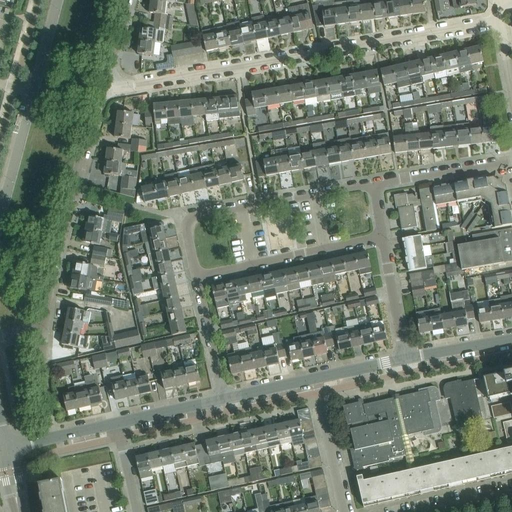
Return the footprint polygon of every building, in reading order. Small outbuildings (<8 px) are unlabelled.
[(398,1),(398,0),(385,0),(385,2),(387,19),(400,17),(398,1)] [(410,0),(402,0),(398,1),(400,17),(412,16),(410,0)] [(425,14),(423,0),(410,0),(412,16),(425,14)] [(444,11),(441,0),(434,0),(437,12),(444,11)] [(451,0),(454,9),(460,8),(476,5),(474,0),(451,0)] [(173,24),(173,17),(167,17),(167,15),(165,14),(166,2),(150,1),(149,14),(155,14),(154,22),(173,24)] [(347,7),(348,7),(347,1),(334,3),(337,26),(350,24),(347,7)] [(387,19),(385,2),(372,4),(375,21),(387,19)] [(337,26),(334,3),(312,6),(316,28),(324,27),(324,28),(337,26)] [(375,21),(372,4),(360,6),(362,22),(375,21)] [(312,30),(308,5),(288,8),(290,17),(293,34),(306,31),(312,30)] [(360,6),(348,7),(347,7),(350,24),(362,22),(360,6)] [(293,34),(290,17),(277,20),(281,36),(293,34)] [(281,36),(277,20),(265,23),(268,39),(281,36)] [(162,44),(164,29),(172,30),(173,24),(154,22),(153,30),(140,28),(139,41),(155,43),(162,44)] [(239,24),(240,24),(239,22),(226,24),(226,26),(231,47),(243,45),(239,24)] [(256,42),(253,26),(252,22),(240,24),(239,24),(243,45),(256,42)] [(268,39),(265,23),(253,26),(256,42),(268,39)] [(231,47),(226,26),(214,29),(218,50),(231,47)] [(218,50),(214,29),(202,31),(206,53),(218,50)] [(153,56),(155,43),(139,41),(137,54),(153,56)] [(202,53),(200,41),(194,42),(196,54),(202,53)] [(196,54),(194,42),(188,43),(190,55),(196,54)] [(190,55),(188,43),(182,44),(184,56),(190,55)] [(179,57),(176,45),(170,46),(173,58),(179,57)] [(484,62),(480,46),(467,49),(471,65),(484,62)] [(467,49),(455,52),(460,74),(473,71),(471,65),(467,49)] [(460,74),(455,52),(442,55),(446,71),(448,77),(460,74)] [(446,71),(442,55),(430,58),(434,74),(446,71)] [(434,74),(430,58),(418,61),(421,77),(434,74)] [(423,83),(421,77),(418,61),(405,64),(411,86),(423,83)] [(411,86),(405,64),(393,67),(397,83),(398,89),(411,86)] [(397,83),(393,67),(380,70),(384,86),(397,83)] [(380,87),(378,71),(364,73),(367,89),(380,87)] [(367,89),(364,73),(352,75),(355,96),(361,95),(360,90),(367,89)] [(352,75),(339,78),(343,98),(355,96),(352,75)] [(330,100),(343,98),(339,78),(326,80),(330,100)] [(330,100),(326,80),(314,82),(318,103),(330,100)] [(318,103),(314,82),(301,84),(304,100),(305,100),(306,106),(318,104),(318,103)] [(304,100),(301,84),(289,87),(292,102),(304,100)] [(292,102),(289,87),(276,89),(279,105),(292,102)] [(279,105),(276,89),(264,91),(267,107),(279,105)] [(267,107),(264,91),(251,93),(253,99),(245,101),(248,117),(256,115),(255,109),(267,107)] [(240,117),(238,96),(216,99),(218,119),(240,117)] [(218,119),(216,99),(204,100),(205,116),(206,120),(218,119)] [(205,116),(204,100),(191,101),(192,117),(193,117),(205,116)] [(192,117),(191,101),(178,102),(180,118),(181,122),(193,120),(193,117),(192,117)] [(401,108),(400,103),(391,104),(390,101),(387,101),(389,110),(401,108)] [(180,118),(178,102),(165,104),(167,120),(180,118)] [(167,120),(165,104),(153,105),(155,125),(161,125),(160,120),(167,120)] [(439,104),(427,106),(428,111),(428,115),(441,113),(440,109),(439,104)] [(152,129),(150,110),(144,111),(146,128),(152,129)] [(132,126),(133,113),(117,112),(116,124),(132,126)] [(471,145),(469,129),(469,123),(456,125),(458,147),(471,145)] [(130,139),(132,126),(116,124),(114,137),(130,139)] [(405,124),(406,136),(408,152),(420,151),(419,134),(418,134),(418,130),(413,131),(413,124),(405,124)] [(458,147),(456,125),(443,126),(446,148),(458,147)] [(446,148),(443,126),(430,127),(431,133),(433,150),(446,148)] [(497,142),(495,126),(482,128),(484,144),(497,142)] [(484,144),(482,128),(469,129),(471,145),(484,144)] [(388,133),(375,136),(379,156),(392,154),(388,133)] [(431,133),(419,134),(420,151),(433,150),(431,133)] [(379,156),(375,136),(363,138),(367,159),(379,156)] [(408,152),(406,136),(393,137),(395,154),(408,152)] [(363,138),(350,140),(354,161),(367,159),(363,138)] [(350,139),(338,141),(339,147),(342,163),(354,161),(350,140),(350,139)] [(325,143),(313,145),(314,152),(317,167),(329,165),(326,149),(325,143)] [(121,163),(123,151),(138,153),(139,146),(131,145),(118,144),(117,150),(107,148),(105,161),(121,163)] [(342,163),(339,147),(326,149),(329,165),(342,163)] [(288,150),(275,152),(276,158),(279,174),(292,172),(289,156),(288,150)] [(317,167),(314,152),(301,154),(304,170),(317,167)] [(304,170),(301,154),(289,156),(292,172),(304,170)] [(279,174),(276,158),(255,162),(258,178),(279,174)] [(105,161),(104,174),(120,176),(122,176),(120,188),(120,194),(134,198),(135,191),(136,178),(137,172),(125,170),(126,164),(121,163),(105,161)] [(244,180),(240,164),(228,167),(232,183),(244,180)] [(214,165),(202,168),(203,173),(207,189),(219,186),(215,170),(214,165)] [(232,183),(228,167),(215,170),(219,186),(232,183)] [(207,189),(203,173),(191,176),(194,192),(207,189)] [(194,192),(191,176),(178,179),(182,195),(194,192)] [(509,204),(506,186),(505,186),(501,183),(501,181),(501,180),(497,180),(494,178),(494,177),(486,179),(475,181),(470,181),(465,182),(454,184),(457,202),(457,205),(474,202),(480,201),(487,206),(489,213),(491,226),(491,229),(511,225),(511,222),(511,214),(510,209),(509,204)] [(182,195),(178,179),(166,182),(170,198),(182,195)] [(170,198),(166,182),(153,185),(157,201),(170,198)] [(457,202),(454,184),(443,186),(447,204),(457,202)] [(157,201),(153,185),(141,188),(145,204),(157,201)] [(447,204),(443,186),(433,188),(436,206),(447,204)] [(401,208),(398,209),(402,230),(417,227),(413,206),(423,205),(425,217),(424,217),(426,232),(440,229),(436,206),(433,188),(419,190),(420,200),(417,200),(416,195),(407,196),(407,194),(399,195),(401,208)] [(123,219),(125,211),(109,208),(107,217),(123,219)] [(112,220),(110,220),(88,216),(86,229),(102,232),(110,233),(112,220)] [(147,231),(147,230),(146,224),(124,229),(123,237),(141,233),(147,231)] [(147,231),(141,233),(143,243),(146,243),(165,239),(163,227),(147,230),(147,231)] [(511,261),(511,228),(472,235),(473,243),(458,246),(460,263),(445,266),(446,272),(446,273),(504,264),(504,263),(511,261)] [(99,245),(102,232),(86,229),(83,242),(99,245)] [(116,247),(118,235),(110,233),(109,240),(111,241),(110,245),(116,247)] [(423,248),(421,236),(405,239),(405,243),(404,244),(405,252),(407,252),(407,250),(423,248)] [(168,250),(165,239),(146,243),(149,255),(168,250)] [(111,258),(112,250),(93,247),(92,255),(106,258),(106,257),(111,258)] [(425,258),(423,248),(407,250),(407,252),(408,260),(409,261),(425,258)] [(171,262),(168,250),(149,255),(151,266),(171,262)] [(458,263),(456,250),(450,251),(450,253),(452,253),(454,264),(458,263)] [(372,273),(367,253),(355,255),(358,271),(359,276),(372,273)] [(104,266),(106,258),(92,255),(90,263),(104,266)] [(358,271),(355,255),(343,258),(347,273),(358,271)] [(408,260),(407,261),(409,272),(426,269),(433,268),(431,257),(425,258),(409,261),(408,260)] [(347,273),(343,258),(331,260),(335,276),(347,273)] [(335,276),(331,260),(319,263),(323,278),(335,276)] [(94,266),(91,266),(91,265),(75,262),(73,276),(89,278),(103,281),(104,277),(96,276),(96,271),(96,268),(94,266)] [(173,274),(171,262),(151,266),(152,272),(158,271),(159,277),(173,274)] [(324,283),(323,278),(319,263),(308,266),(311,281),(312,286),(324,283)] [(311,281),(308,266),(295,268),(298,284),(311,281)] [(446,272),(445,266),(432,268),(433,271),(434,274),(446,272)] [(299,289),(298,284),(295,268),(283,271),(288,291),(299,289)] [(134,276),(132,270),(128,272),(129,278),(130,283),(135,282),(137,281),(136,276),(134,276)] [(288,292),(288,291),(283,271),(271,273),(276,294),(288,292)] [(434,277),(434,274),(433,271),(422,273),(423,279),(434,277)] [(509,278),(508,272),(496,274),(497,278),(503,277),(504,285),(510,284),(509,278)] [(276,294),(271,273),(260,276),(264,297),(276,294)] [(423,279),(422,273),(409,275),(411,282),(423,280),(423,279)] [(176,285),(173,274),(159,277),(162,289),(176,285)] [(73,276),(70,289),(87,292),(94,293),(96,280),(89,278),(73,276)] [(264,297),(260,276),(248,278),(251,294),(252,294),(253,299),(264,297)] [(251,294),(248,278),(236,281),(240,302),(246,301),(245,295),(251,294)] [(424,287),(423,280),(411,282),(412,289),(424,287)] [(236,281),(224,284),(229,307),(241,304),(240,302),(236,281)] [(224,284),(212,286),(217,309),(229,307),(224,284)] [(178,297),(176,285),(162,289),(164,300),(178,297)] [(425,293),(424,287),(412,289),(413,295),(425,293)] [(376,295),(375,289),(375,288),(363,291),(365,297),(376,295)] [(112,299),(100,297),(86,295),(85,302),(110,306),(112,299)] [(511,295),(500,298),(500,299),(501,304),(504,319),(511,317),(511,295)] [(181,309),(178,297),(164,300),(167,312),(181,309)] [(379,308),(378,304),(377,297),(366,300),(367,306),(371,305),(372,309),(379,308)] [(504,319),(501,304),(500,299),(488,301),(489,306),(492,321),(504,319)] [(469,300),(463,301),(451,303),(453,313),(456,328),(468,326),(467,320),(473,319),(470,305),(469,300)] [(489,306),(477,308),(477,304),(470,305),(473,319),(479,318),(479,324),(492,321),(489,306)] [(343,312),(342,305),(332,308),(333,314),(343,312)] [(90,312),(87,312),(69,308),(67,320),(82,324),(83,323),(84,324),(88,324),(90,312)] [(184,321),(181,309),(167,312),(170,324),(184,321)] [(444,330),(441,316),(441,315),(440,309),(428,311),(429,318),(429,317),(432,332),(444,330)] [(428,311),(416,313),(419,334),(432,332),(429,317),(429,318),(428,311)] [(112,325),(109,313),(103,312),(106,325),(112,325)] [(453,313),(441,315),(441,316),(444,330),(456,328),(453,313)] [(83,330),(84,324),(83,323),(82,324),(67,320),(64,332),(80,336),(81,330),(83,330)] [(233,327),(233,326),(232,320),(220,323),(221,329),(233,327)] [(186,332),(184,321),(170,324),(172,336),(186,332)] [(387,340),(383,322),(378,323),(377,321),(370,322),(371,323),(370,323),(375,343),(387,340)] [(370,323),(359,326),(358,326),(363,346),(375,343),(370,323)] [(257,334),(255,325),(255,324),(246,326),(247,331),(248,336),(257,334)] [(114,335),(112,325),(106,325),(109,337),(113,336),(113,335),(114,335)] [(358,326),(359,326),(358,325),(347,328),(348,333),(351,348),(363,346),(358,326)] [(351,348),(348,333),(336,336),(334,326),(328,328),(329,333),(332,347),(337,345),(339,351),(351,348)] [(237,343),(234,329),(222,332),(225,346),(237,343)] [(141,343),(138,330),(132,331),(135,344),(141,343)] [(135,344),(132,331),(126,332),(129,346),(135,344)] [(62,333),(60,339),(63,340),(62,345),(63,345),(63,349),(73,351),(73,347),(80,348),(86,349),(88,337),(80,336),(64,332),(64,333),(62,333)] [(129,346),(126,332),(120,334),(123,347),(129,346)] [(332,347),(329,333),(323,335),(323,338),(319,338),(318,332),(310,334),(315,356),(327,354),(326,348),(332,347)] [(123,347),(120,334),(114,335),(113,335),(113,336),(116,349),(123,347)] [(315,356),(310,334),(298,337),(303,359),(315,356)] [(193,347),(190,335),(178,337),(179,345),(180,349),(193,347)] [(116,349),(113,336),(109,337),(110,343),(103,344),(104,351),(116,349)] [(303,359),(298,337),(293,338),(294,344),(287,346),(287,342),(281,344),(284,357),(290,356),(291,361),(303,359)] [(155,349),(167,347),(165,340),(147,344),(150,357),(151,362),(158,360),(155,349)] [(150,357),(147,344),(141,346),(144,358),(150,357)] [(284,357),(281,344),(275,345),(275,344),(263,346),(268,367),(279,364),(278,358),(284,357)] [(268,367),(263,346),(257,348),(258,352),(252,353),(256,369),(268,367)] [(256,369),(252,353),(251,347),(239,350),(244,372),(256,369)] [(244,372),(239,350),(238,348),(233,349),(234,353),(227,355),(231,375),(244,372)] [(124,350),(117,351),(119,358),(125,357),(124,350)] [(108,367),(106,359),(105,354),(99,355),(102,368),(108,367)] [(102,368),(99,355),(92,357),(95,369),(102,368)] [(70,370),(68,362),(56,364),(58,372),(63,372),(64,377),(71,375),(70,370)] [(185,368),(184,365),(179,366),(179,369),(173,371),(176,387),(188,384),(185,368)] [(197,365),(185,368),(188,384),(200,381),(197,365)] [(511,370),(483,378),(488,399),(509,394),(508,387),(511,385),(511,370)] [(176,387),(173,371),(161,374),(164,389),(176,387)] [(151,392),(147,374),(141,375),(142,377),(136,379),(139,395),(151,392)] [(139,395),(136,379),(124,381),(127,398),(139,395)] [(483,421),(473,380),(453,385),(452,383),(448,384),(447,385),(446,385),(446,386),(445,386),(445,387),(444,388),(444,389),(444,390),(444,391),(446,399),(452,398),(457,424),(458,425),(459,426),(460,426),(461,427),(462,427),(474,424),(474,423),(483,421)] [(127,398),(124,381),(112,384),(116,400),(127,398)] [(103,403),(99,385),(98,383),(96,382),(94,382),(85,384),(91,406),(103,403)] [(91,406),(85,384),(74,387),(79,409),(91,406)] [(79,409),(74,387),(69,388),(70,394),(63,396),(67,412),(79,409)] [(440,427),(434,403),(440,401),(439,393),(438,392),(438,391),(437,391),(437,390),(436,390),(436,389),(435,389),(434,389),(433,389),(432,389),(428,390),(428,391),(364,405),(363,400),(362,400),(362,402),(343,406),(347,426),(351,425),(352,429),(350,430),(355,451),(352,451),(356,469),(389,462),(389,460),(405,456),(409,471),(416,470),(408,436),(422,432),(423,436),(438,432),(439,432),(439,431),(440,430),(440,429),(440,427)] [(511,409),(510,402),(491,407),(494,419),(511,414),(511,409)] [(298,420),(299,420),(300,423),(312,420),(309,408),(297,411),(298,420)] [(298,420),(287,422),(291,438),(292,442),(293,446),(304,443),(304,440),(302,434),(301,429),(300,423),(299,420),(298,420)] [(313,426),(312,420),(300,423),(301,429),(313,426)] [(511,420),(503,423),(508,444),(511,442),(511,420)] [(291,438),(287,422),(276,425),(280,445),(292,442),(291,438)] [(280,445),(276,425),(264,428),(269,448),(280,445)] [(314,432),(313,426),(301,429),(302,434),(314,432)] [(269,448),(264,428),(252,430),(256,446),(257,451),(269,448)] [(252,430),(241,433),(244,448),(245,453),(257,451),(256,446),(252,430)] [(316,438),(314,432),(302,434),(304,440),(316,438)] [(244,448),(241,433),(229,436),(232,451),(233,451),(244,448)] [(232,451),(229,436),(217,438),(222,458),(234,455),(233,451),(232,451)] [(222,458),(217,438),(205,441),(206,444),(200,445),(204,462),(205,461),(210,460),(210,456),(213,455),(214,460),(222,458)] [(317,443),(316,438),(304,440),(304,443),(305,446),(317,443)] [(318,449),(317,443),(305,446),(306,452),(318,449)] [(204,462),(200,445),(195,446),(194,444),(182,446),(187,466),(199,464),(199,467),(206,465),(205,461),(204,462)] [(187,466),(182,446),(171,449),(175,469),(187,466)] [(364,508),(511,474),(511,447),(416,470),(409,471),(363,481),(362,476),(357,477),(364,508)] [(171,449),(159,452),(162,467),(164,475),(176,473),(175,469),(171,449)] [(320,455),(318,449),(306,452),(307,458),(320,455)] [(162,467),(159,452),(147,454),(151,470),(162,467)] [(152,476),(151,470),(147,454),(136,457),(140,479),(152,476)] [(321,461),(320,455),(307,458),(309,463),(321,461)] [(295,465),(294,457),(282,458),(283,466),(295,465)] [(322,467),(321,461),(309,463),(310,469),(322,467)] [(309,463),(297,466),(298,472),(310,469),(309,463)] [(298,472),(297,466),(285,468),(287,474),(298,472)] [(270,472),(272,478),(280,475),(278,470),(270,472)] [(312,479),(324,476),(323,470),(311,473),(312,479)] [(311,472),(299,475),(301,481),(312,479),(311,473),(311,472)] [(263,479),(262,473),(251,476),(252,482),(258,481),(263,479)] [(252,482),(251,476),(239,479),(240,485),(252,482)] [(326,482),(324,476),(312,479),(314,485),(326,482)] [(289,483),(287,477),(276,480),(277,486),(289,483)] [(240,485),(239,479),(227,481),(229,487),(240,485)] [(61,482),(62,481),(60,481),(39,485),(39,486),(40,486),(44,511),(64,511),(59,482),(61,482)] [(229,487),(227,481),(209,485),(211,491),(229,487)] [(327,488),(326,482),(314,485),(315,491),(327,488)] [(242,494),(241,487),(229,490),(231,496),(242,494)] [(329,494),(327,488),(315,491),(316,497),(329,494)] [(175,493),(169,494),(170,500),(176,499),(182,498),(180,492),(175,493)] [(264,511),(261,495),(261,493),(255,495),(258,511),(264,511)] [(261,495),(264,511),(282,511),(281,504),(270,507),(269,501),(268,501),(266,494),(261,495)] [(330,500),(329,494),(316,497),(317,501),(318,501),(318,503),(330,500)] [(158,503),(157,496),(145,499),(146,505),(158,503)] [(201,502),(200,496),(182,500),(184,506),(201,502)] [(320,511),(320,509),(318,503),(318,501),(317,501),(316,497),(316,496),(304,499),(307,511),(320,511)] [(307,511),(304,499),(293,501),(295,511),(307,511)] [(184,507),(184,506),(182,500),(171,503),(172,509),(184,507)] [(331,507),(330,500),(318,503),(320,509),(331,507)] [(295,511),(293,501),(281,504),(282,511),(295,511)]
